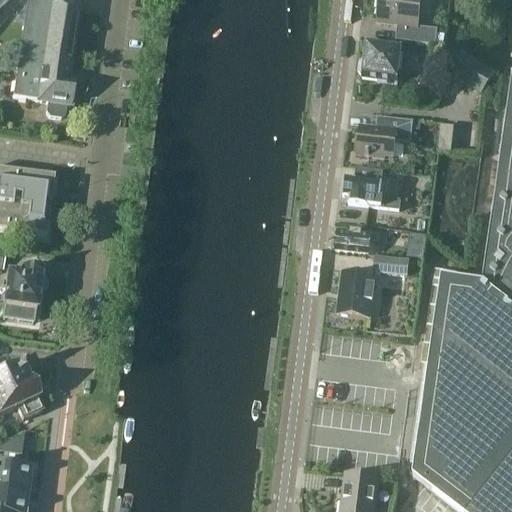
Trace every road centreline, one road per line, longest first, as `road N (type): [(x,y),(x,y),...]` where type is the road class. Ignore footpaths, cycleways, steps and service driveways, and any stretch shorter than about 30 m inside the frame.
road 1 (tertiary): [(280,511),(345,0)]
road 2 (residential): [(72,387),(121,0)]
